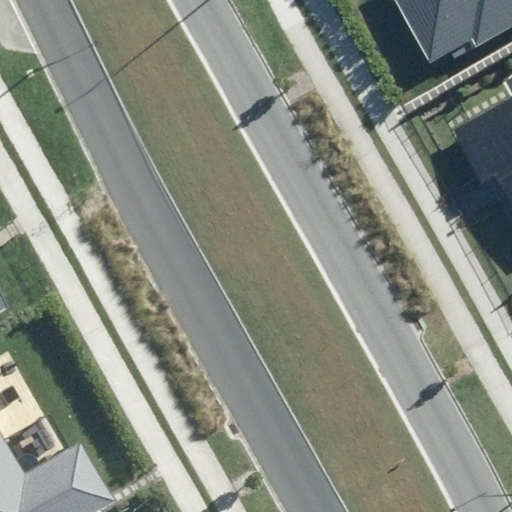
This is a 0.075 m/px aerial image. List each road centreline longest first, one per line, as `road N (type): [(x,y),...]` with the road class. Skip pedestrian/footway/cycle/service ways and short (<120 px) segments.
road 1 (secondary): [(209,0),(412,360),(487,511)]
road 2 (secondary): [(332,511),(57,0)]
